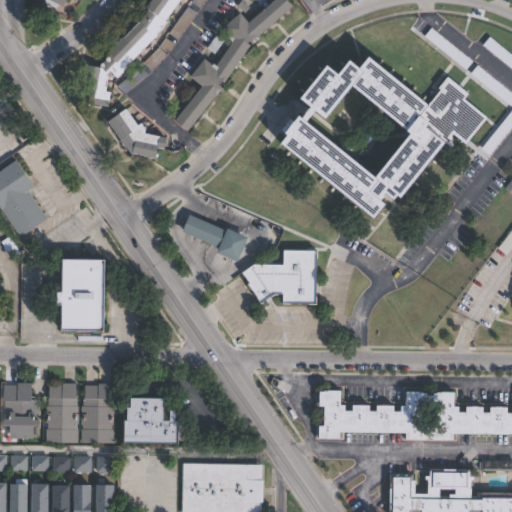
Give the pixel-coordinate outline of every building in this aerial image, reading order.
[(182,0),(166,21),(169,24),(157,38),(156,37),(126,69),(127,70),(119,77),(111,71),(105,107),(84,103),(84,99),(77,97),(84,67),(99,69),(111,56),(108,53),(124,36),(126,38),(140,22),(150,8),(147,7),(152,0),(182,0)] [(283,0),(290,7),(257,37),(259,39),(249,47),(222,85),(219,82),(216,86),(221,89),(187,133),(173,122),(200,87),(189,78),(202,60),(212,67),(232,41),(221,29),(238,14),(246,24),(273,0),(283,0)] [(206,0),(201,8),(193,2),(194,0),(206,0)] [(198,12),(179,39),(171,34),(190,7),(198,12)] [(167,54),(152,70),(145,63),(160,47),(167,54)] [(362,55),(421,103),(433,88),(432,87),(441,75),(463,93),(458,98),(481,117),(459,143),(446,133),(447,149),(438,142),(394,197),(391,194),(387,199),(379,192),(374,199),(380,203),(368,218),(274,142),(281,134),(278,132),(292,114),(295,116),(304,105),(294,97),(320,64),(331,73),(343,58),(353,67),(362,55)] [(148,74),(126,94),(120,87),(142,67),(148,74)] [(123,109),(135,127),(143,122),(147,129),(146,132),(167,138),(165,147),(159,147),(156,160),(127,155),(104,121),(123,109)] [(45,218),(18,237),(0,210),(0,168),(14,159),(32,186),(26,190),(45,218)] [(187,215),(221,231),(224,226),(244,237),(234,260),(179,231),(187,215)] [(23,253),(14,259),(3,243),(11,237),(23,253)] [(313,251),(313,304),(280,304),(280,294),(271,294),(259,303),(245,284),(247,284),(239,273),(250,265),(280,265),(280,251),(313,251)] [(105,261),(103,333),(60,332),(60,306),(56,306),(56,293),(61,294),(62,261),(62,260),(105,261)] [(80,445),(48,445),(48,430),(49,430),(49,406),(52,406),(51,385),(65,385),(65,383),(79,383),(80,445)] [(114,383),(114,407),(119,407),(119,415),(116,415),(116,442),(84,442),(84,407),(85,407),(85,397),(87,397),(87,385),(101,385),(101,383),(114,383)] [(34,385),(33,399),(41,399),(41,414),(38,414),(38,418),(45,418),(45,426),(39,426),(39,438),(13,437),(13,424),(8,424),(8,419),(15,419),(15,414),(4,414),(3,414),(3,385),(3,384),(34,385)] [(342,390),(342,405),(347,405),(347,410),(354,410),(354,405),(371,405),(371,411),(378,411),(378,405),(395,405),(395,411),(402,411),(402,405),(407,405),(407,392),(456,392),(455,406),(461,406),(461,411),(468,412),(468,406),(485,406),(485,412),(492,412),(492,406),(509,406),(509,413),(511,413),(511,433),(453,433),(453,438),(407,438),(407,432),(340,431),(340,437),(321,437),(321,426),(325,426),(325,406),(321,406),(321,390),(342,390)] [(161,398),(160,410),(172,410),(172,420),(176,420),(176,444),(175,444),(121,443),(122,419),(125,419),(125,417),(124,417),(124,407),(127,407),(128,397),(161,398)] [(502,459),(511,459),(511,470),(483,470),(484,458),(490,458),(490,453),(497,453),(497,458),(502,458),(502,459)] [(45,455),(44,469),(29,469),(29,454),(45,455)] [(10,470),(8,470),(9,455),(22,455),(27,455),(27,471),(24,471),(10,470)] [(73,472),(74,455),(92,456),(91,472),(73,472)] [(67,470),(51,470),(51,456),(67,456),(67,470)] [(96,472),(97,456),(114,456),(114,473),(96,472)] [(263,481),(263,503),(261,503),(260,511),(181,511),(181,465),(181,464),(259,465),(261,465),(261,481),(263,481)] [(470,470),(470,476),(475,476),(475,480),(473,480),(473,497),(478,497),(478,492),(511,492),(511,511),(391,511),(392,474),(414,475),(414,479),(416,479),(416,492),(428,493),(428,479),(426,479),(427,475),(431,475),(431,469),(470,470)] [(33,500),(32,500),(31,511),(11,511),(12,509),(9,509),(9,492),(11,492),(11,483),(15,483),(29,483),(29,492),(33,492),(33,500)] [(53,511),(33,511),(33,500),(33,492),(34,483),(50,483),(50,489),(51,489),(51,492),(54,492),(53,511)] [(93,484),(93,511),(73,511),(74,483),(93,484)] [(53,511),(54,492),(54,484),(71,484),(70,511),(53,511)] [(96,511),(96,485),(116,485),(116,511),(96,511)]
